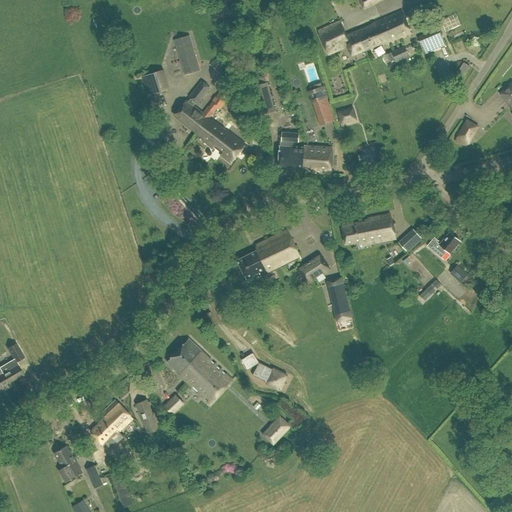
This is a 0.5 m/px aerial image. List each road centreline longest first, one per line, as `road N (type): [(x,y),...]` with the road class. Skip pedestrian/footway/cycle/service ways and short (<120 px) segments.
road 1 (unclassified): [(0,441),(110,375),(141,346),(217,241),(251,212),(420,175)]
road 2 (unclassified): [(420,175),(511,26)]
road 3 (unclassified): [(511,254),(420,175)]
